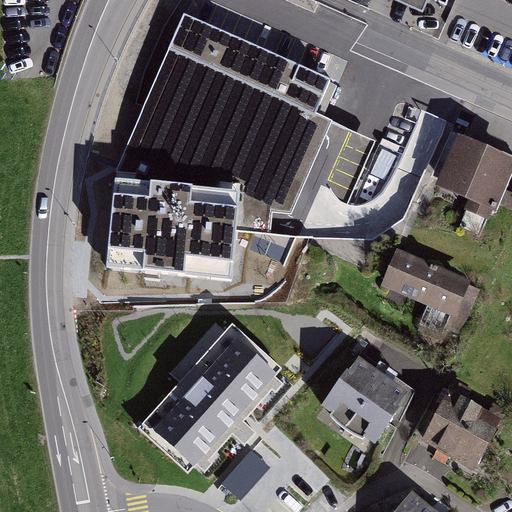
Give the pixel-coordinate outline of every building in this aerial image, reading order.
[(370,61),(234,4),(188,115),(162,104),(131,178),(153,188),(142,214),(193,236),(203,212),(224,221),(254,151),(305,172),(316,145),(331,151),(303,217),(356,239),(371,205),(395,215),(415,167),(435,175),(454,132),(357,91),(370,61)] [(441,181),(499,205),(511,174),(511,155),(460,134),(441,181)] [(459,312),(475,274),(400,242),(384,280),(459,312)] [(320,341),(286,321),(266,356),(300,375),(320,341)] [(386,365),(361,346),(321,399),(346,418),(386,365)] [(386,365),(346,418),(372,436),(411,383),(386,365)] [(509,408),(449,380),(419,443),(480,471),(509,408)] [(218,460),(262,434),(241,398),(197,424),(218,460)] [(283,471),(262,434),(218,460),(239,496),(283,471)] [(280,487),(299,506),(327,478),(308,460),(280,487)] [(437,511),(441,508),(416,488),(396,511),(437,511)]
